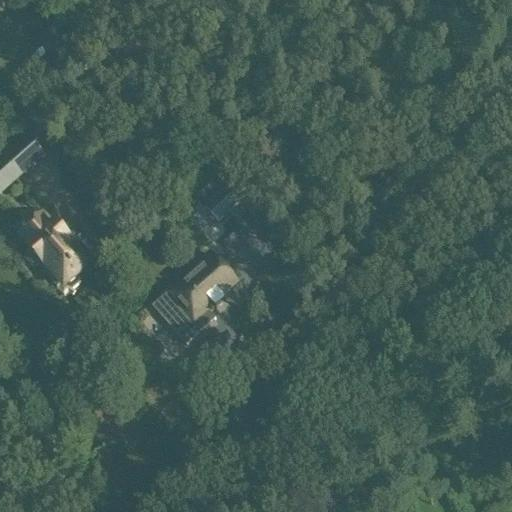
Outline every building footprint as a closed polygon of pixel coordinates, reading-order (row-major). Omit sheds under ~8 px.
[(0,0),(0,9),(11,0),(0,0)] [(0,158),(0,195),(45,153),(26,134),(0,158)] [(227,213),(246,196),(232,181),(205,207),(218,222),(227,213)] [(60,282),(60,283),(64,288),(66,286),(73,290),(81,283),(77,276),(90,264),(77,250),(78,249),(56,224),(53,226),(42,214),(28,228),(23,223),(14,231),(18,236),(29,248),(27,249),(28,250),(28,251),(24,257),(33,268),(41,264),(50,274),(51,273),(60,282)] [(214,306),(211,303),(234,282),(211,256),(151,307),(178,338),(214,306)] [(410,330),(416,338),(424,333),(418,325),(410,330)]
